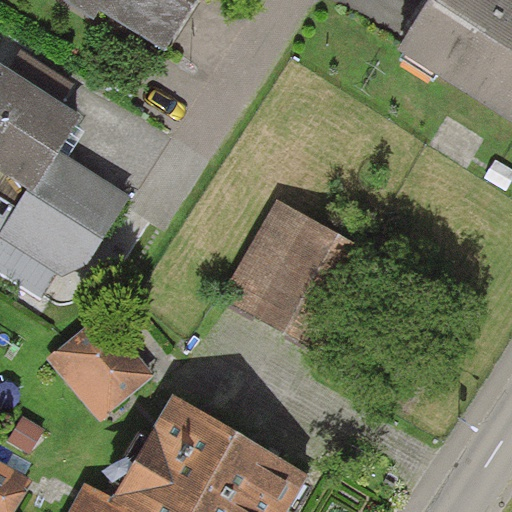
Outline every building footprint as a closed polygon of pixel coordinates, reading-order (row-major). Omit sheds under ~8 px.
[(56,0),(99,26),(105,16),(167,53),(199,0),(56,0)] [(511,0),(435,0),(401,58),(511,125),(511,0)] [(74,284),(130,199),(60,153),(83,119),(4,67),(0,72),(0,194),(22,209),(3,238),(74,284)] [(276,198),(226,292),(315,340),(366,247),(276,198)] [(102,312),(49,357),(104,422),(158,377),(102,312)] [(110,505),(122,511),(287,511),(309,474),(173,396),(110,505)] [(24,417),(10,442),(32,454),(46,429),(24,417)] [(0,462),(0,511),(14,511),(32,481),(0,462)] [(122,511),(110,505),(84,490),(70,511),(122,511)]
